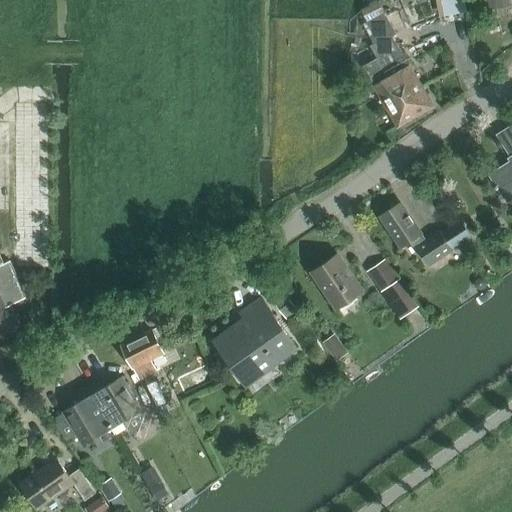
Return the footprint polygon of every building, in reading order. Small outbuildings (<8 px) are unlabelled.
[(410,14),(404,0),(401,0),(394,3),(399,18),(410,14)] [(481,0),(484,12),(511,6),(511,4),(511,0),(481,0)] [(395,35),(397,34),(380,3),(362,11),(368,23),(364,26),(375,46),(356,57),(372,86),(374,84),(399,129),(435,108),(395,35)] [(499,23),(489,25),(491,34),(501,31),(499,23)] [(511,161),(490,175),(508,203),(511,200),(511,125),(497,134),(511,156),(511,161)] [(402,203),(381,217),(402,249),(413,241),(431,266),(454,251),(453,250),(442,233),(440,231),(426,240),(402,203)] [(462,219),(452,226),(464,243),(474,237),(462,219)] [(503,224),(491,232),(497,243),(510,235),(503,224)] [(452,226),(442,233),(453,250),(464,243),(452,226)] [(507,238),(499,244),(510,261),(511,259),(511,243),(507,238)] [(0,335),(21,326),(11,305),(28,299),(11,262),(8,264),(0,246),(0,335)] [(312,273),(338,310),(365,292),(340,254),(312,273)] [(51,282),(49,258),(33,259),(35,283),(51,282)] [(387,260),(368,272),(381,291),(400,319),(402,317),(417,306),(387,260)] [(476,280),(475,285),(478,289),(482,290),(487,287),(487,283),(485,279),(480,278),(476,280)] [(275,302),(286,317),(298,308),(287,293),(275,302)] [(263,377),(299,350),(262,298),(241,312),(244,317),(214,339),(223,352),(243,380),(257,370),(263,377)] [(153,361),(165,355),(153,330),(122,346),(140,382),(159,372),(153,361)] [(335,334),(324,342),(337,361),(349,353),(335,334)] [(139,413),(143,411),(123,377),(104,388),(98,379),(87,385),(117,435),(130,427),(134,434),(147,427),(139,413)] [(158,407),(168,403),(157,381),(147,385),(158,407)] [(58,424),(56,425),(69,444),(78,438),(83,446),(101,436),(105,442),(117,435),(87,385),(75,392),(81,401),(63,412),(64,413),(55,419),(58,424)] [(21,484),(39,510),(75,485),(86,501),(97,493),(80,469),(70,476),(58,459),(21,484)] [(154,467),(141,474),(150,488),(163,481),(154,467)] [(112,478),(99,486),(109,501),(122,493),(112,478)] [(163,483),(151,490),(157,500),(169,494),(163,483)] [(103,511),(110,507),(103,496),(85,509),(87,511),(103,511)]
